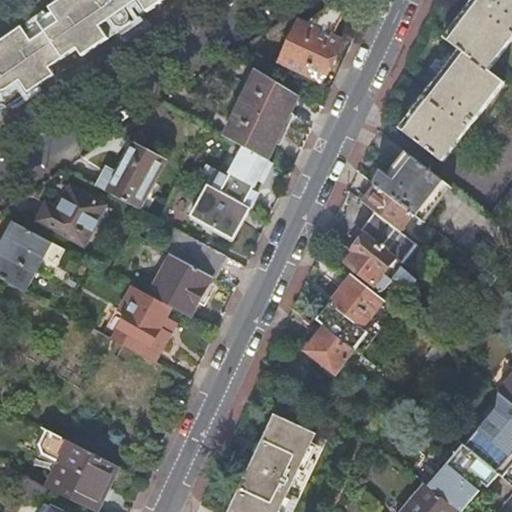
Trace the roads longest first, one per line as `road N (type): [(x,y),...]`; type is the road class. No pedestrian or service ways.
road 1 (residential): [(396,0),(155,511)]
road 2 (residential): [(258,0),(0,176)]
